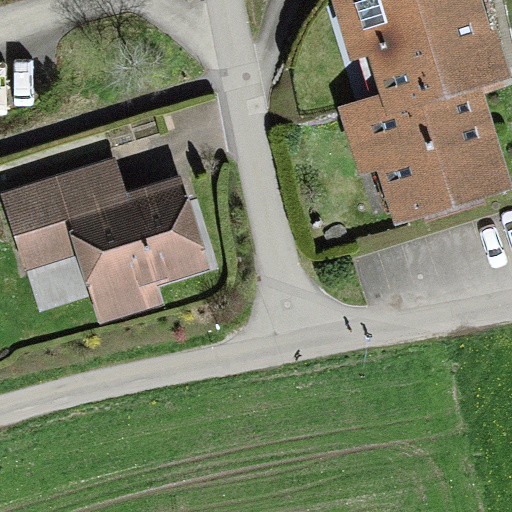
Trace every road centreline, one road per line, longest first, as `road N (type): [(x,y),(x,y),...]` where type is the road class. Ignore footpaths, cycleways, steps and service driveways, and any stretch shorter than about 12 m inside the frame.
road 1 (residential): [(300,351),(223,0)]
road 2 (residential): [(300,351),(0,418)]
road 3 (residential): [(511,313),(300,351)]
